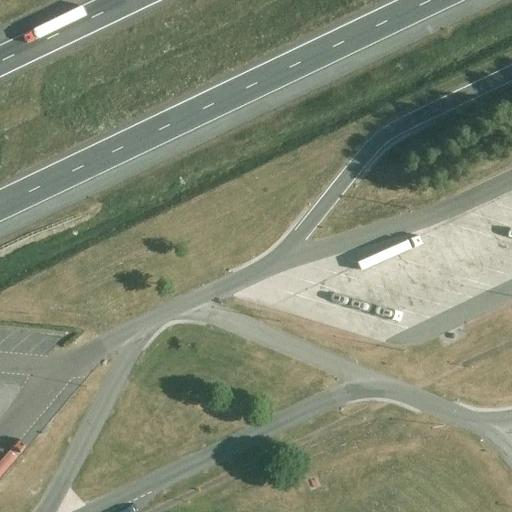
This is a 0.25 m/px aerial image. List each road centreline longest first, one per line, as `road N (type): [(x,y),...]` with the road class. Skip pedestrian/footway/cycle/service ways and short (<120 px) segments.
road 1 (motorway): [(0,203),(427,0)]
road 2 (motorway): [(128,0),(0,61)]
